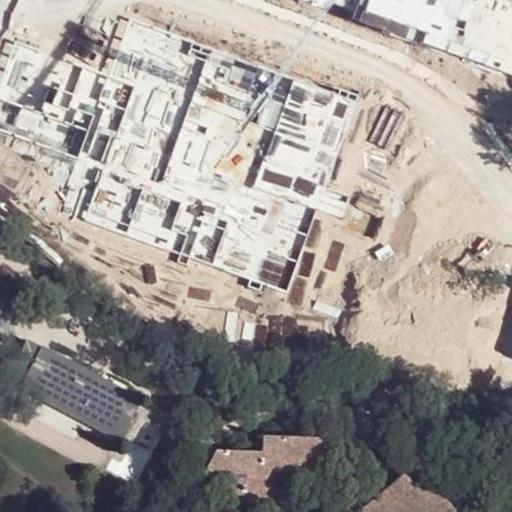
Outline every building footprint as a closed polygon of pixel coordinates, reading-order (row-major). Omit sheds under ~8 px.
[(438,0),(418,54),(461,69),(486,0),(438,0)] [(58,201),(49,226),(63,231),(72,206),(58,201)] [(0,297),(0,316),(17,326),(25,310),(0,297)] [(460,301),(459,324),(479,326),(480,302),(460,301)] [(17,326),(0,316),(0,328),(12,335),(17,326)] [(17,357),(31,364),(39,349),(25,341),(17,357)] [(121,439),(141,402),(123,394),(122,396),(98,383),(100,380),(70,365),(68,367),(60,363),(61,360),(39,349),(31,364),(21,384),(105,429),(104,431),(121,439)] [(267,507),(293,509),(292,487),(278,487),(279,478),(323,480),(324,443),(262,441),(261,456),(215,455),(201,480),(230,480),(230,488),(243,489),(242,498),(247,498),(247,507),(267,507)] [(454,511),(428,478),(416,487),(407,476),(365,509),(367,511),(454,511)] [(243,489),(230,488),(230,506),(247,507),(247,498),(242,498),(243,489)]
